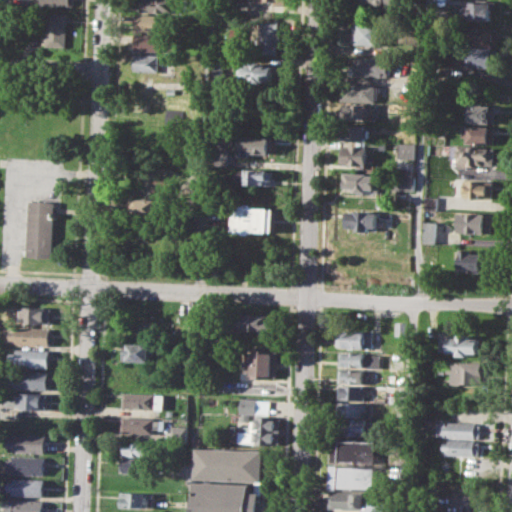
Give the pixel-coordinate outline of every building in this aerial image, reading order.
[(139,0),(171,0),(171,12),(139,10),(139,0)] [(469,1),(493,2),(492,20),(468,18),(469,1)] [(47,13),(68,14),(67,46),(46,45),(47,13)] [(135,14),(169,15),(169,31),(135,30),(135,14)] [(259,21),(281,22),(280,53),(258,52),(259,21)] [(354,23),(388,24),(387,45),(353,43),(354,23)] [(471,26),(503,27),(502,45),(471,43),(471,26)] [(134,33),(169,35),(168,51),(134,50),(134,33)] [(468,46),(494,47),(494,66),(467,65),(468,46)] [(134,54),(171,55),(171,70),(133,69),(134,54)] [(358,57),(389,59),(388,76),(353,74),(354,61),(358,61),(358,57)] [(244,62),(276,63),(275,82),(240,81),(240,69),(244,69),(244,62)] [(343,82),(380,84),(379,100),(342,99),(343,82)] [(348,103),(378,105),(377,119),(347,118),(348,103)] [(468,105),(495,106),(495,124),(467,123),(468,105)] [(345,125),(371,126),(370,141),(345,140),(345,125)] [(463,126),(494,127),(493,143),(466,142),(466,136),(462,136),(463,126)] [(240,135),(276,137),(275,154),(251,153),(251,148),(239,147),(240,135)] [(397,142),(416,143),(415,159),(397,158),(397,142)] [(343,146),(370,146),(369,169),(356,168),(356,164),(343,164),(343,146)] [(457,146),(494,147),(493,164),(476,164),(476,168),(457,167),(457,146)] [(240,167),(275,169),(274,185),(240,183),(240,167)] [(347,172),(379,174),(378,189),(370,189),(369,193),(346,192),(347,172)] [(396,175),(415,176),(415,190),(395,189),(396,175)] [(166,180),(153,179),(152,198),(165,199),(166,180)] [(462,180),(492,181),(491,198),(461,197),(462,180)] [(131,198),(162,199),(161,216),(130,214),(131,198)] [(30,255),(42,257),(55,256),(57,202),(44,200),(32,201),(30,255)] [(236,204),(277,207),(276,233),(234,231),(236,204)] [(349,211),(379,212),(378,227),(371,226),(370,232),(359,232),(359,227),(348,226),(349,211)] [(459,212),(492,213),(491,232),(458,231),(459,212)] [(426,221),(437,221),(436,243),(426,242),(426,221)] [(461,248),(473,249),(472,253),(487,254),(486,272),(460,271),(461,248)] [(30,306),(54,307),(53,322),(23,320),(23,309),(29,310),(30,306)] [(237,312),(277,314),(276,331),(236,329),(237,312)] [(395,322),(408,322),(408,336),(395,336),(395,322)] [(19,326),(54,327),(53,345),(12,344),(13,330),(19,330),(19,326)] [(339,330),(375,332),(374,350),(338,348),(339,330)] [(442,337),(458,338),(459,334),(471,334),(471,339),(481,339),(481,353),(471,352),(470,356),(457,356),(457,351),(441,350),(442,337)] [(124,343),(158,344),(158,353),(153,353),(152,360),(123,359),(124,343)] [(18,347),(53,349),(52,367),(12,366),(13,352),(18,352),(18,347)] [(248,349),(278,350),(277,378),(253,377),(253,370),(246,370),(248,349)] [(340,352),(382,353),(381,367),(339,366),(340,352)] [(452,361),(484,362),(483,385),(451,384),(452,361)] [(339,369),(367,370),(367,383),(339,382),(339,369)] [(12,370),(51,371),(51,388),(11,387),(12,370)] [(337,399),(338,385),(368,386),(368,395),(363,395),(363,400),(337,399)] [(24,391),(50,393),(49,409),(24,407),(24,404),(6,403),(7,397),(15,397),(15,394),(24,394),(24,391)] [(125,392),(167,394),(166,408),(124,406),(125,392)] [(5,406),(16,404),(15,394),(3,396),(5,406)] [(242,397),(270,399),(270,413),(241,412),(242,397)] [(340,402),(368,403),(368,416),(339,415),(340,402)] [(257,416),(281,417),(280,445),(239,443),(239,430),(251,431),(252,421),(257,421),(257,416)] [(124,417),(168,419),(168,429),(157,428),(157,433),(123,431),(124,417)] [(338,418),(368,419),(368,435),(338,434),(338,418)] [(439,421),(481,422),(480,438),(438,436),(439,421)] [(173,426),(188,426),(188,442),(173,442),(173,426)] [(15,432),(49,434),(48,452),(15,451),(15,447),(9,447),(10,437),(15,437),(15,432)] [(332,439),(373,440),(372,464),(331,462),(332,439)] [(449,439),(480,441),(479,456),(443,454),(443,442),(449,443),(449,439)] [(122,440),(150,441),(150,455),(122,454),(122,440)] [(198,448),(265,449),(264,480),(250,479),(250,483),(254,483),(254,491),(261,491),(260,511),(197,511),(198,481),(210,482),(210,479),(198,478),(198,448)] [(14,455),(48,457),(47,474),(14,473),(14,468),(8,468),(8,458),(14,459),(14,455)] [(122,458),(151,459),(151,473),(121,471),(122,458)] [(331,465),(372,467),(371,489),(330,487),(331,465)] [(15,478),(47,479),(47,496),(13,495),(13,491),(9,490),(10,481),(15,481),(15,478)] [(330,490),(361,491),(361,509),(330,508),(330,490)] [(120,491),(155,492),(155,499),(150,498),(150,507),(123,507),(124,498),(120,498),(120,491)] [(471,511),(472,497),(459,496),(458,504),(443,503),(443,511),(471,511)] [(3,511),(3,499),(47,500),(47,511),(3,511)]
